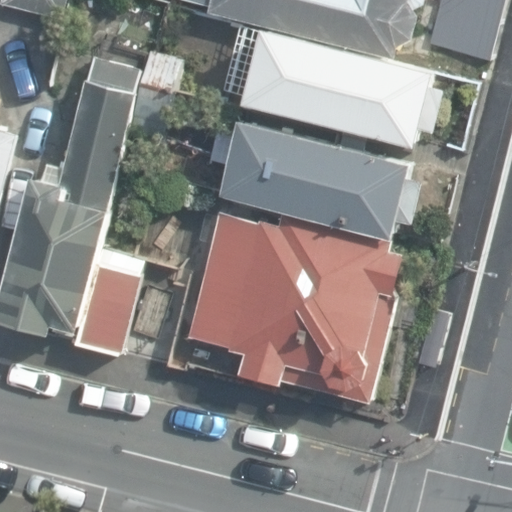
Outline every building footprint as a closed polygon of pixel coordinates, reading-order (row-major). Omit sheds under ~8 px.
[(18,0),(63,11),(65,0),(18,0)] [(216,11),(401,55),(405,44),(420,37),(427,16),(422,8),(432,1),(432,0),(204,0),(217,3),(216,11)] [(445,0),(435,41),(496,59),(510,0),(445,0)] [(254,100),(426,145),(431,127),(441,130),(452,89),(440,85),(444,71),(273,27),(254,100)] [(133,132),(167,141),(190,56),(156,47),(133,132)] [(62,315),(83,321),(79,337),(123,349),(145,269),(103,257),(118,202),(110,200),(146,64),(97,51),(79,115),(62,111),(56,133),(76,138),(66,175),(40,168),(1,310),(59,326),(62,315)] [(232,183),(406,228),(410,211),(421,213),(432,170),(420,167),(424,152),(251,109),(232,183)] [(0,124),(0,225),(24,131),(0,124)] [(291,378),(377,400),(414,252),(398,248),(400,240),(292,213),(290,221),(270,216),(269,221),(228,211),(198,332),(252,346),(245,374),(289,385),(291,378)]
